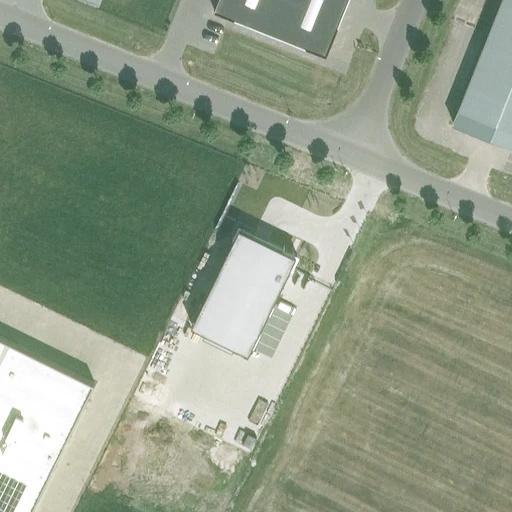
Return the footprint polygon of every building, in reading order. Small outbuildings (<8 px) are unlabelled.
[(348,0),(217,0),(214,11),(327,56),(348,0)] [(511,0),(501,0),(452,123),(511,147),(511,0)] [(248,353),(296,255),(239,227),(191,325),(248,353)] [(403,254),(381,301),(424,322),(447,275),(403,254)] [(447,275),(424,322),(468,343),(490,296),(447,275)] [(381,301),(372,319),(415,340),(424,322),(381,301)] [(372,319),(363,337),(407,358),(415,340),(372,319)] [(424,322),(415,340),(459,361),(468,343),(424,322)] [(0,511),(30,511),(94,383),(0,336),(0,511)] [(363,337),(354,355),(398,376),(407,358),(363,337)] [(415,340),(407,358),(450,380),(459,361),(415,340)] [(354,355),(346,373),(389,394),(398,376),(354,355)] [(407,358),(398,376),(442,398),(450,380),(407,358)] [(346,373),(337,391),(381,413),(389,394),(346,373)] [(398,376),(389,394),(433,416),(442,398),(398,376)] [(337,391),(328,409),(372,431),(381,413),(337,391)] [(389,394),(381,413),(424,434),(433,416),(389,394)] [(328,409),(320,428),(363,449),(372,431),(328,409)] [(381,413),(372,431),(416,452),(424,434),(381,413)] [(320,428),(311,446),(355,467),(363,449),(320,428)] [(372,431),(363,449),(407,470),(416,452),(372,431)] [(311,446),(302,464),(346,485),(355,467),(311,446)] [(363,449),(355,467),(398,488),(407,470),(363,449)] [(302,464),(294,482),(337,503),(346,485),(302,464)] [(355,467),(346,485),(389,506),(398,488),(355,467)] [(294,482),(285,500),(310,511),(332,511),(337,503),(294,482)] [(346,485),(337,503),(356,511),(386,511),(389,506),(346,485)] [(310,511),(285,500),(278,511),(310,511)] [(112,511),(90,501),(84,511),(112,511)] [(356,511),(337,503),(332,511),(356,511)]
